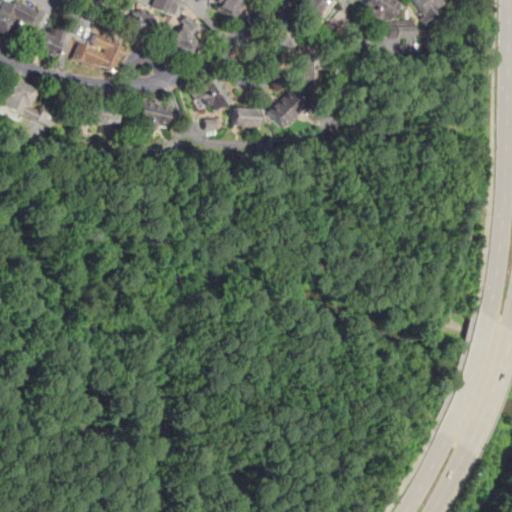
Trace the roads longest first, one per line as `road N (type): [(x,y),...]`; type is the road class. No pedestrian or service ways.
road 1 (residential): [(272,0),(212,56),(147,82),(71,80),(0,53)]
road 2 (secondary): [(506,98),(486,315)]
road 3 (secondary): [(464,448),(507,327)]
road 4 (secondary): [(486,315),(444,435)]
